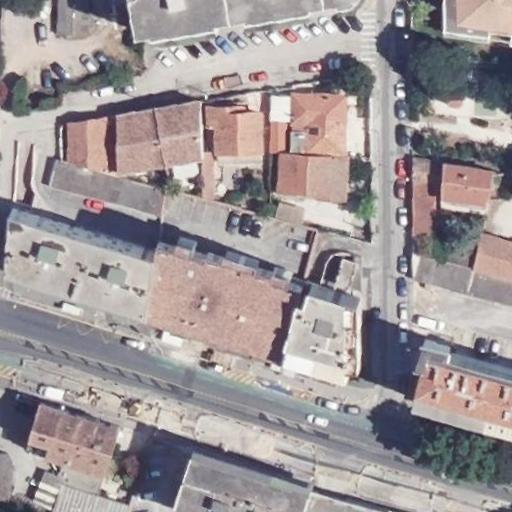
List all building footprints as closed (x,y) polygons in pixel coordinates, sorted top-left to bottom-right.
[(89,0),(60,0),(58,35),(88,35),(89,0)] [(134,0),(142,52),(188,45),(283,31),(342,22),(358,0),(134,0)] [(511,0),(443,0),(443,40),(487,48),(488,40),(510,43),(509,52),(511,52),(511,0)] [(292,152),(344,155),(346,96),(295,93),(293,122),(310,123),(310,132),(293,132),(292,152)] [(202,162),(201,101),(156,108),(167,168),(202,162)] [(216,151),(263,151),(263,113),(244,112),(244,107),(209,108),(209,125),(216,125),(216,151)] [(167,168),(156,108),(119,115),(120,175),(167,168)] [(115,174),(120,175),(119,115),(112,116),(115,174)] [(112,116),(106,117),(109,172),(115,174),(112,116)] [(106,117),(70,123),(70,163),(109,172),(106,117)] [(271,144),(269,143),(269,151),(280,151),(282,151),(282,122),(271,121),(271,144)] [(263,162),(263,151),(216,151),(217,162),(263,162)] [(346,198),(347,155),(344,155),(292,152),(282,151),(280,151),(280,171),(280,191),(317,193),(317,198),(346,198)] [(492,171),(411,157),(411,232),(431,232),(433,180),(440,181),(439,191),(487,200),(492,171)] [(70,163),(60,160),(55,159),(49,188),(159,215),(163,185),(120,175),(115,174),(109,172),(70,163)] [(270,190),(280,191),(280,171),(269,171),(270,190)] [(276,203),(272,216),(295,222),(299,209),(276,203)] [(156,250),(13,208),(5,286),(27,292),(112,319),(146,330),(156,250)] [(453,233),(445,259),(474,266),(480,242),(472,239),(473,238),(453,233)] [(511,276),(511,240),(483,233),(480,242),(474,266),(511,276)] [(178,340),(280,371),(305,280),(157,239),(156,250),(146,330),(178,340)] [(445,259),(412,250),(412,277),(511,304),(511,276),(474,266),(445,259)] [(357,263),(348,293),(357,296),(363,258),(359,257),(357,263)] [(334,289),(348,293),(357,263),(345,259),(334,289)] [(305,280),(280,371),(340,389),(342,384),(353,385),(355,360),(357,296),(348,293),(334,289),(305,280)] [(511,375),(447,358),(450,345),(445,344),(424,338),(418,360),(425,362),(413,413),(511,439),(511,375)] [(57,476),(62,486),(63,484),(97,495),(99,495),(121,426),(91,417),(66,409),(41,401),(28,447),(62,458),(57,476)] [(5,511),(16,453),(0,449),(0,511),(5,511)] [(305,511),(313,488),(271,474),(242,465),(194,450),(177,502),(206,511),(305,511)] [(53,511),(62,486),(57,476),(55,474),(45,470),(32,500),(53,511)] [(126,511),(129,504),(99,495),(97,495),(63,484),(62,486),(53,511),(126,511)] [(327,492),(313,488),(305,511),(341,511),(345,498),(327,492)] [(401,511),(345,498),(341,511),(401,511)]
